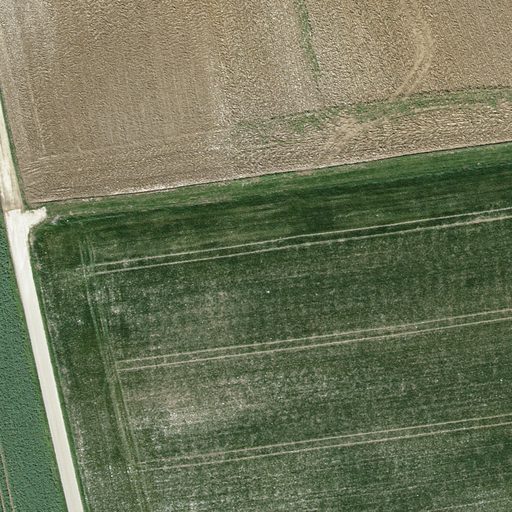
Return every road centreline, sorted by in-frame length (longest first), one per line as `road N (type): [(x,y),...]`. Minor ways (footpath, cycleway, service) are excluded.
road 1 (track): [(13,215),(511,154)]
road 2 (track): [(75,511),(0,145)]
